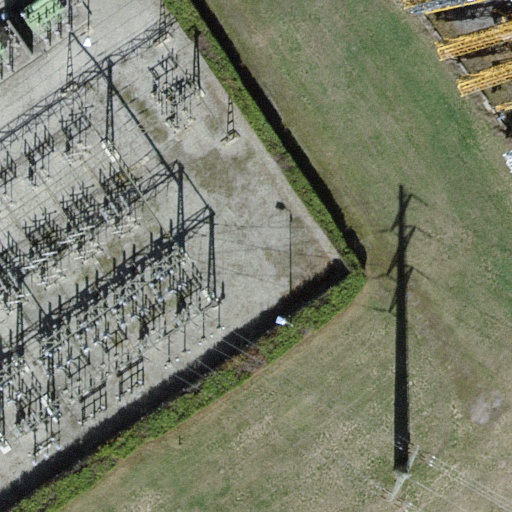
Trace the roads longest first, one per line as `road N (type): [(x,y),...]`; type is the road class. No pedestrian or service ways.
road 1 (track): [(204,0),(493,421),(511,410)]
road 2 (track): [(493,421),(400,511)]
